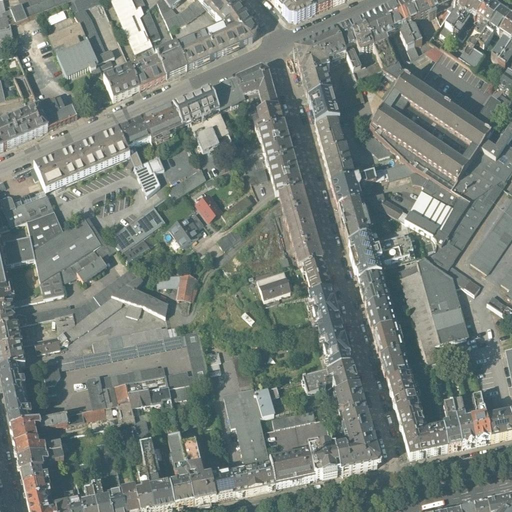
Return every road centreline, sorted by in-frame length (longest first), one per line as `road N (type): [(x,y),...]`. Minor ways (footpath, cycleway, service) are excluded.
road 1 (residential): [(400,478),(277,48)]
road 2 (residential): [(277,48),(0,170)]
road 3 (tertiary): [(400,478),(243,511)]
